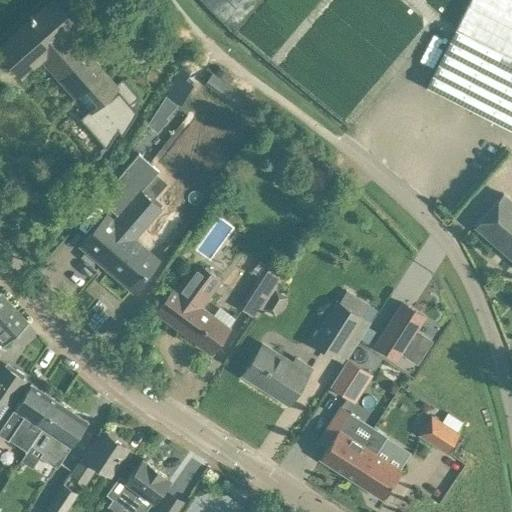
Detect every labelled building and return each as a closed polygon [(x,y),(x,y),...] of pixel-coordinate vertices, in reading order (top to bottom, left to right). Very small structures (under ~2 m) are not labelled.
[(31,19),(0,45),(0,49),(22,75),(44,55),(56,70),(54,72),(77,97),(79,96),(89,108),(79,117),(106,148),(115,134),(112,130),(115,127),(122,135),(137,111),(130,103),(138,96),(122,78),(114,85),(69,33),(77,26),(54,0),(52,0),(34,16),(32,15),(29,17),(31,19)] [(511,0),(470,0),(427,87),(511,129),(511,0)] [(160,208),(140,191),(157,171),(137,154),(105,190),(117,200),(112,206),(121,213),(114,221),(107,215),(80,245),(98,260),(99,259),(132,288),(131,289),(132,290),(158,260),(133,238),(160,208)] [(511,258),(511,199),(504,192),(474,225),(511,258)] [(195,250),(209,260),(233,228),(219,218),(195,250)] [(282,275),(266,265),(258,259),(251,270),(259,275),(239,306),(255,316),(282,275)] [(218,305),(211,315),(200,306),(219,280),(197,264),(178,290),(174,288),(156,312),(210,352),(228,328),(227,326),(234,317),(218,305)] [(336,300),(309,341),(344,364),(347,358),(370,322),(379,309),(346,288),(338,301),(336,300)] [(0,343),(2,345),(27,322),(0,292),(0,343)] [(425,314),(402,299),(374,344),(396,359),(402,350),(417,360),(433,337),(417,326),(425,314)] [(262,343),(243,374),(260,385),(262,382),(290,399),(287,403),(288,403),(299,386),(310,367),(295,358),(292,363),(280,354),(262,343)] [(371,375),(372,374),(347,358),(344,364),(330,386),(349,399),(358,384),(354,381),(362,369),(371,375)] [(0,416),(25,380),(23,378),(25,375),(16,368),(13,372),(4,366),(0,372),(0,416)] [(20,400),(0,429),(0,435),(26,453),(32,444),(60,402),(31,383),(20,400)] [(60,402),(32,444),(43,452),(41,455),(58,466),(77,438),(88,421),(60,402)] [(342,407),(341,406),(318,442),(326,448),(320,458),(383,498),(401,470),(373,451),(377,445),(379,446),(386,436),(376,429),(376,428),(373,426),(371,429),(360,422),(362,419),(349,411),(347,414),(340,410),(342,407)] [(456,432),(462,422),(448,413),(442,423),(431,416),(419,434),(448,452),(460,434),(456,432)] [(108,474),(115,463),(126,446),(105,432),(94,448),(91,446),(72,474),(84,482),(95,465),(108,474)] [(111,500),(102,511),(118,511),(125,503),(137,511),(144,511),(152,501),(153,502),(170,478),(142,458),(126,480),(119,476),(105,495),(111,500)] [(66,511),(78,494),(63,485),(46,511),(66,511)] [(168,495),(157,511),(178,511),(183,504),(168,495)]
